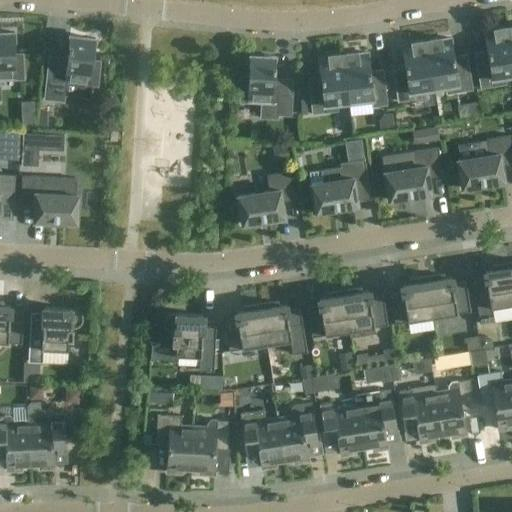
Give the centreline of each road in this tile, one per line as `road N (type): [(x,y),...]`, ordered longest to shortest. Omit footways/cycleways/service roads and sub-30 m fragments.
road 1 (residential): [(0,256),(201,264),(511,214)]
road 2 (residential): [(0,510),(271,508),(511,470)]
road 3 (residential): [(53,0),(296,23),(455,0)]
